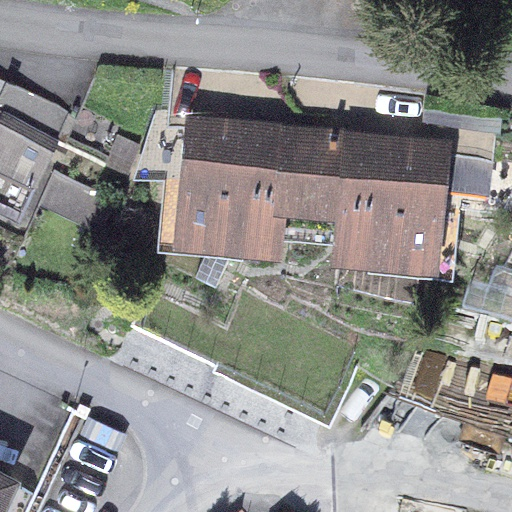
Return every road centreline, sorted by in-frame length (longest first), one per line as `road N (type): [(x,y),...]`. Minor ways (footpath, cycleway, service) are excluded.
road 1 (residential): [(0,17),(298,47),(511,84)]
road 2 (residential): [(0,338),(175,424),(192,495),(176,511)]
